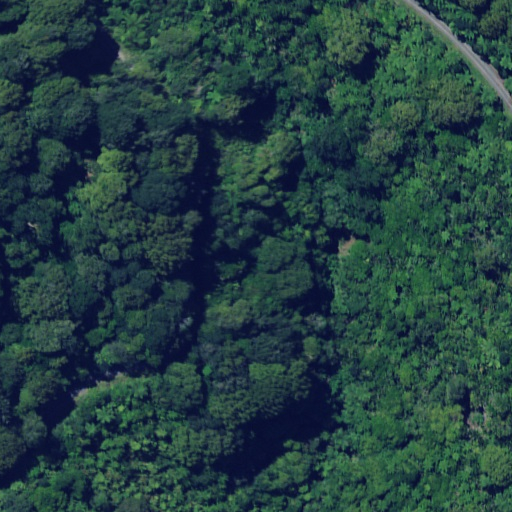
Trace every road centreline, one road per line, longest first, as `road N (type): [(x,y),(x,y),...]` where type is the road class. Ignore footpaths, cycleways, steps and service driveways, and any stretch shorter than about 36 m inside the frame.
road 1 (unclassified): [(0,464),(25,422),(79,363),(129,362),(186,331),(193,159),(175,99),(126,0)]
road 2 (unclassified): [(407,0),(511,129)]
